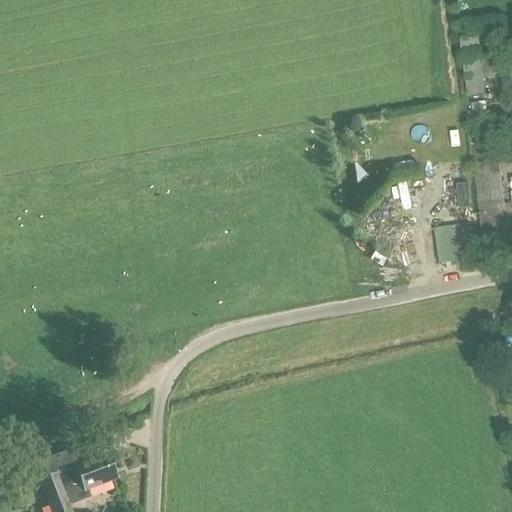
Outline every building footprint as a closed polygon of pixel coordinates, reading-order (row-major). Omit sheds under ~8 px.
[(493,34),(462,38),(469,98),(501,94),(493,34)] [(409,134),(409,148),(429,149),(429,135),(409,134)] [(511,220),(502,221),(496,175),(499,175),(498,163),(474,164),(474,176),(484,259),(511,253),(511,220)] [(428,166),(428,191),(442,191),(441,166),(428,166)] [(414,193),(426,193),(425,172),(413,173),(414,193)] [(466,185),(456,186),(458,209),(468,208),(466,185)] [(461,237),(436,240),(439,264),(464,262),(461,237)] [(71,511),(66,498),(116,479),(108,456),(76,468),(76,469),(58,476),(57,475),(41,481),(41,482),(52,511),(71,511)] [(19,491),(41,482),(41,481),(57,475),(58,476),(51,459),(13,473),(19,491)]
